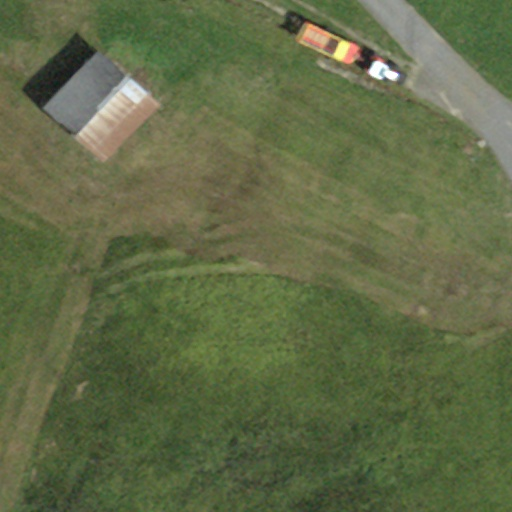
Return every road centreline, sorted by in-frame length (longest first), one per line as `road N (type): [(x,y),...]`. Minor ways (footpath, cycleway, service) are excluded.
road 1 (track): [(482,108),(230,0)]
road 2 (unclassified): [(511,146),(380,0)]
